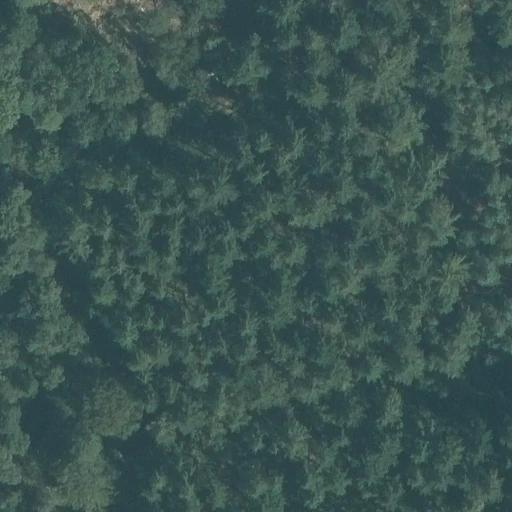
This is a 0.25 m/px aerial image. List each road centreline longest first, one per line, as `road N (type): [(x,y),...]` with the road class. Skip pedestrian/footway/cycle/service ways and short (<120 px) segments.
road 1 (track): [(26,166),(511,28)]
road 2 (track): [(0,80),(135,511)]
